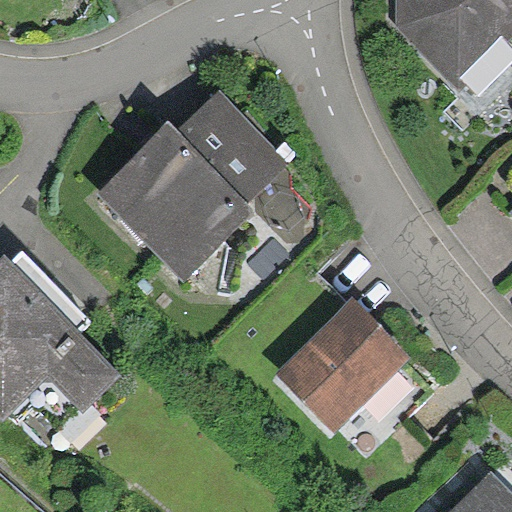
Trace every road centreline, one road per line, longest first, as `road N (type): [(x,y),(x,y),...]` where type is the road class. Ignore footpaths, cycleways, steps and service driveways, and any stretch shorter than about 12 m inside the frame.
road 1 (residential): [(511,358),(408,248),(346,145),(319,73),(308,7)]
road 2 (residential): [(308,7),(212,25),(114,71),(0,74)]
